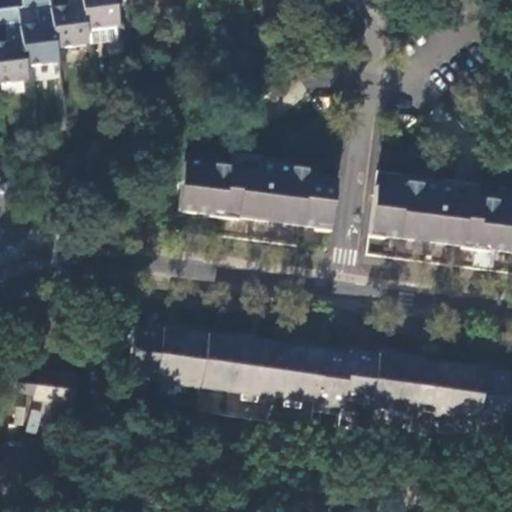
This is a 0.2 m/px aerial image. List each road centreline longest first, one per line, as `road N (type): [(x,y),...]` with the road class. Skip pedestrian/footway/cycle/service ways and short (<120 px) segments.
road 1 (tertiary): [(341,291),(138,261),(18,280)]
road 2 (residential): [(364,0),(374,36),(341,291)]
road 3 (tertiary): [(511,310),(341,291)]
